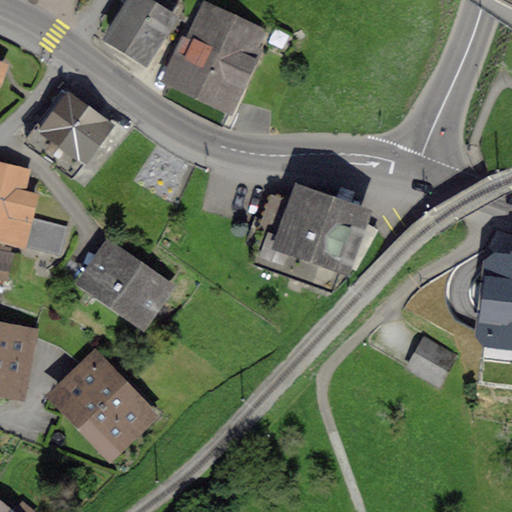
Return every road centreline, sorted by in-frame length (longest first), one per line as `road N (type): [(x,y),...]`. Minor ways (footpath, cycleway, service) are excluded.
road 1 (tertiary): [(412,174),(226,149),(171,124),(66,43)]
road 2 (residential): [(412,174),(481,0)]
